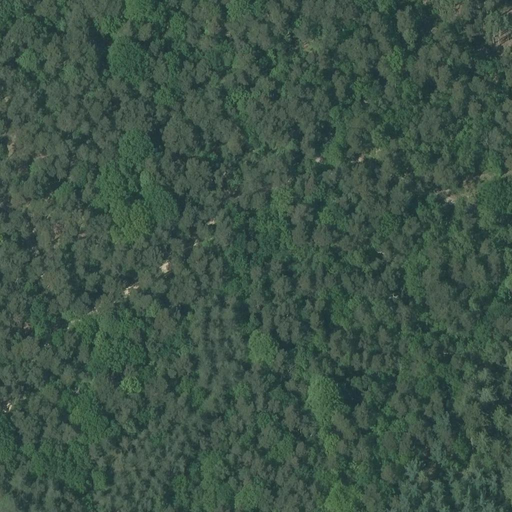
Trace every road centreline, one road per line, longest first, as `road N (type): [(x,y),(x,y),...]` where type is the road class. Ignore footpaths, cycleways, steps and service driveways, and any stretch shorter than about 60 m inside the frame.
road 1 (track): [(0,422),(71,328),(247,217)]
road 2 (track): [(511,219),(482,217),(404,179),(319,162),(247,217)]
road 3 (track): [(2,104),(57,39),(166,40)]
road 4 (track): [(511,97),(396,0)]
